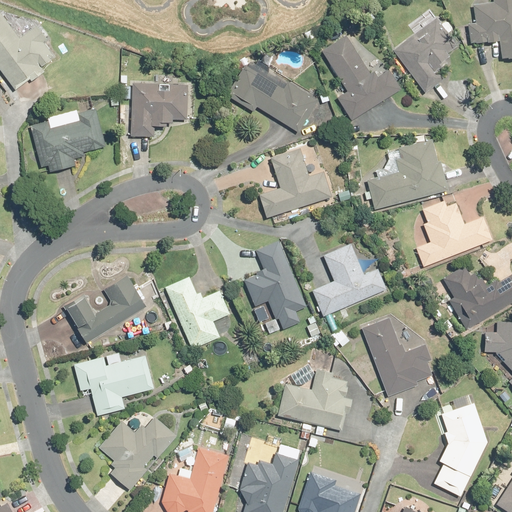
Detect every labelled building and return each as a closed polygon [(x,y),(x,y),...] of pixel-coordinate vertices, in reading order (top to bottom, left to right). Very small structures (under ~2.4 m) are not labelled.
[(474,44),(496,41),(499,57),(511,55),(511,0),(491,0),(492,2),(470,5),(473,23),(465,25),(468,43),(473,42),(474,44)] [(0,15),(0,74),(12,91),(27,79),(29,81),(44,72),(37,66),(46,60),(46,59),(50,56),(41,43),(44,39),(34,26),(18,38),(0,15)] [(434,16),(388,50),(421,96),(444,79),(434,66),(446,57),(444,54),(455,46),(434,16)] [(334,98),(349,122),(399,89),(387,70),(375,78),(371,72),(367,74),(343,36),(319,51),(345,91),(334,98)] [(242,65),(223,96),(251,113),(254,107),(296,132),(316,101),(286,83),(283,89),(242,65)] [(129,82),(127,137),(153,138),(154,126),(167,127),(168,118),(183,118),(185,85),(129,82)] [(46,121),(27,126),(38,168),(45,166),(46,173),(73,166),(71,159),(82,156),(81,151),(102,146),(93,109),(76,113),(78,121),(48,128),(46,121)] [(130,139),(121,139),(120,162),(129,163),(130,139)] [(364,180),(371,209),(445,190),(437,161),(434,162),(429,140),(396,148),(398,158),(393,159),(396,172),(364,180)] [(256,194),(263,216),(328,196),(320,171),(307,175),(299,148),(268,157),(277,187),(256,194)] [(414,247),(421,267),(490,240),(481,216),(462,224),(453,201),(443,205),(442,201),(420,209),(425,223),(421,224),(428,242),(414,247)] [(241,281),(252,307),(265,301),(273,320),(276,318),(281,329),(297,322),(292,309),(302,305),(275,241),(253,251),(260,269),(253,272),(254,275),(241,281)] [(310,291),(320,316),(384,289),(375,268),(362,273),(350,244),(322,255),(333,281),(310,291)] [(448,300),(464,329),(511,301),(511,271),(496,280),(495,278),(484,285),(480,278),(475,281),(472,275),(468,278),(461,266),(440,278),(452,298),(448,300)] [(62,306),(83,343),(145,307),(126,275),(102,289),(111,304),(93,315),(81,295),(62,306)] [(163,287),(188,348),(217,336),(210,320),(226,313),(217,291),(200,298),(198,292),(193,294),(186,277),(163,287)] [(511,374),(511,375),(505,381),(511,388),(511,316),(510,317),(510,322),(494,321),(493,332),(482,332),(481,352),(493,352),(493,354),(511,374)] [(386,318),(359,328),(385,397),(416,386),(414,382),(430,376),(425,362),(429,361),(423,344),(402,352),(399,346),(397,347),(386,318)] [(339,328),(326,338),(333,347),(338,344),(341,348),(349,342),(339,328)] [(87,388),(94,415),(121,408),(118,396),(151,388),(142,354),(103,364),(100,355),(70,363),(77,391),(87,388)] [(282,384),(274,414),(339,432),(344,413),(347,414),(351,400),(341,398),(345,382),(329,378),(330,374),(315,371),(310,391),(282,384)] [(443,464),(433,482),(457,495),(485,441),(472,403),(435,416),(445,444),(436,460),(443,464)] [(95,447),(111,460),(108,463),(113,468),(109,474),(127,489),(144,469),(140,466),(150,454),(156,458),(176,434),(153,415),(143,427),(138,423),(132,430),(118,419),(95,447)] [(166,473),(158,501),(164,511),(167,511),(178,511),(183,510),(185,510),(184,511),(209,511),(225,456),(195,448),(187,479),(166,473)] [(240,511),(280,511),(296,458),(273,452),(270,463),(256,459),(254,465),(245,462),(236,491),(243,503),(240,511)] [(307,472),(295,508),(296,511),(314,511),(317,511),(316,511),(350,511),(357,495),(331,486),(333,480),(307,472)] [(511,511),(511,475),(493,505),(505,511),(511,511)]
